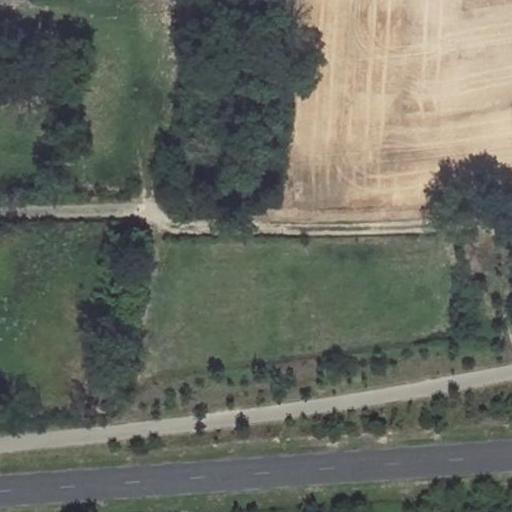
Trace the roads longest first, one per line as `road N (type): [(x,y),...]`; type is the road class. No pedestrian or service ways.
road 1 (track): [(511,216),(405,228),(170,227),(135,210),(0,213)]
road 2 (unclassified): [(0,492),(511,452)]
